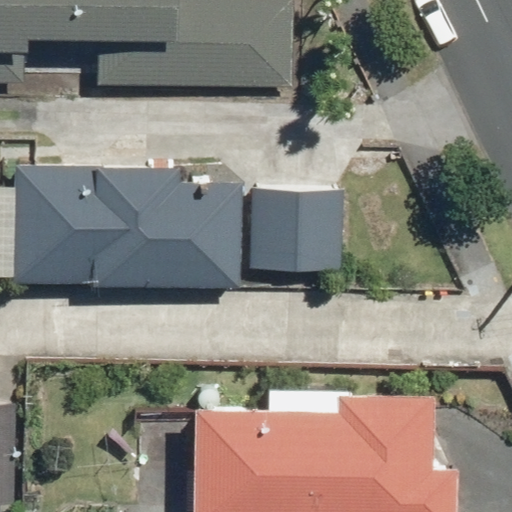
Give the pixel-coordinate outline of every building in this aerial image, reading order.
[(0,0),(0,77),(21,78),(21,27),(96,28),(95,79),(290,82),(291,0),(0,0)] [(0,269),(9,270),(9,277),(238,280),(240,174),(177,173),(177,158),(10,156),(10,178),(0,177),(0,269)] [(342,185),(249,182),(247,263),(339,266),(342,185)] [(190,399),(187,511),(453,511),(455,458),(428,457),(430,385),(333,383),(333,402),(190,399)] [(0,498),(11,498),(13,398),(0,397),(0,498)]
